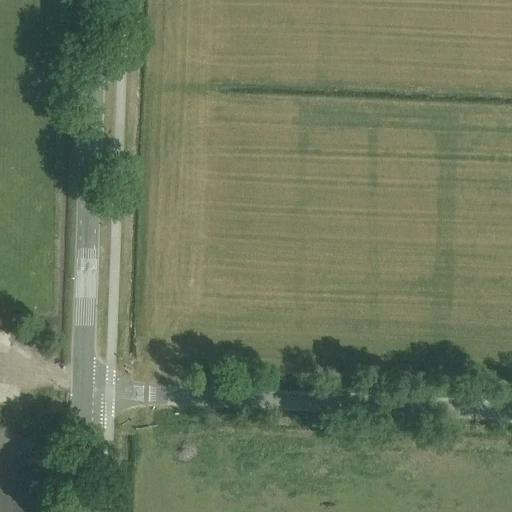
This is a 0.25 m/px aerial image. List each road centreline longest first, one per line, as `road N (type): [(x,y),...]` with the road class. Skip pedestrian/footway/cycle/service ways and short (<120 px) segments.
road 1 (unclassified): [(511,413),(81,392)]
road 2 (secondary): [(81,392),(96,0)]
road 3 (secondary): [(78,511),(81,392)]
